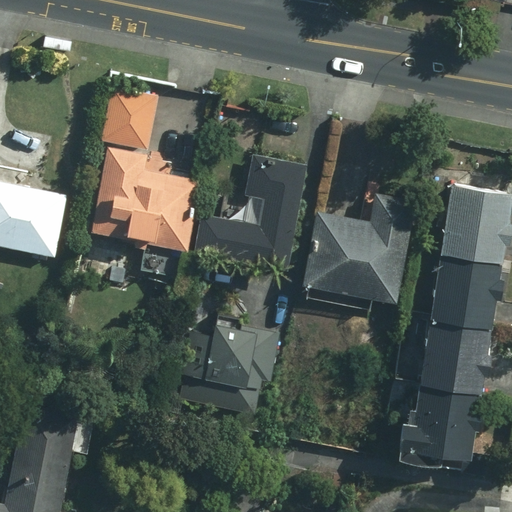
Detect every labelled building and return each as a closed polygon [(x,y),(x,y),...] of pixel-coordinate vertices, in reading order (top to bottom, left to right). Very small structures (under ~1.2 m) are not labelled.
[(159,95),(114,86),(102,140),(148,150),(159,95)] [(300,116),(270,114),(269,134),(298,135),(300,116)] [(290,271),(309,163),(254,153),(246,194),(262,196),(257,225),(204,216),(197,255),(290,271)] [(0,245),(53,256),(66,195),(0,181),(0,245)] [(495,351),(487,350),(493,304),(501,305),(506,267),(511,216),(511,188),(507,188),(446,181),(416,422),(398,420),(393,458),(439,464),(440,456),(474,460),(484,377),(492,378),(495,351)] [(370,216),(313,206),(298,295),(372,308),(373,300),(397,304),(415,198),(374,191),(370,216)] [(244,388),(257,332),(237,327),(240,315),(218,311),(213,331),(193,327),(177,398),(256,416),(261,392),(244,388)] [(0,502),(0,511),(58,511),(79,414),(24,403),(4,503),(0,502)] [(305,511),(258,503),(256,511),(305,511)]
